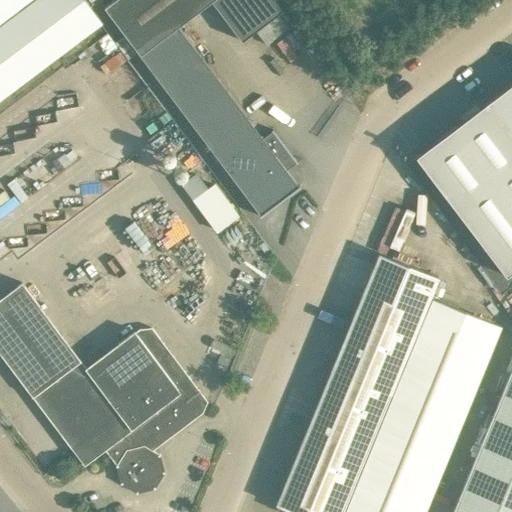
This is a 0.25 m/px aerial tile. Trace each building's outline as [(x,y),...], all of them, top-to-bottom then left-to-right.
[(0,0),(0,97),(102,21),(85,0),(0,0)] [(110,0),(103,5),(165,85),(262,214),(299,186),(239,105),(247,99),(210,50),(203,56),(178,24),(209,0),(110,0)] [(505,274),(511,268),(511,82),(487,101),(416,158),(505,274)] [(239,215),(214,178),(205,184),(196,170),(180,181),(215,231),(239,215)] [(297,511),(343,511),(430,295),(438,277),(380,252),(278,504),(297,511)] [(86,365),(21,281),(0,297),(0,351),(86,464),(106,449),(117,465),(121,483),(139,493),(157,488),(165,472),(161,452),(151,448),(155,440),(162,444),(204,412),(209,401),(151,326),(139,327),(135,330),(134,328),(86,365)] [(425,511),(502,325),(430,295),(343,511),(425,511)] [(511,511),(511,367),(453,511),(511,511)]
